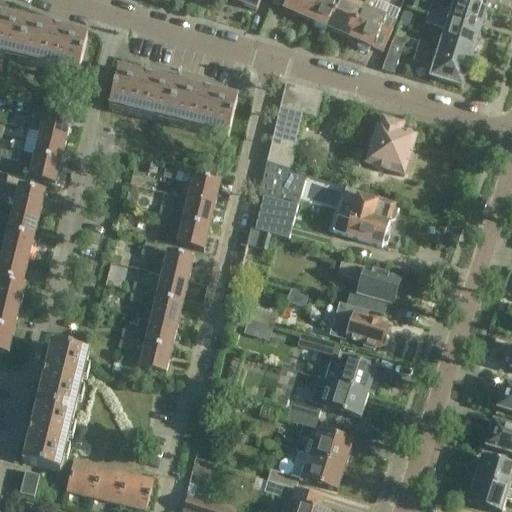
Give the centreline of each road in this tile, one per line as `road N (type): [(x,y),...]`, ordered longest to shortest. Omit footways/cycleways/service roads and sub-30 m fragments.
road 1 (residential): [(0,496),(116,19)]
road 2 (residential): [(162,511),(269,64)]
road 3 (residential): [(402,511),(511,164)]
road 4 (residential): [(269,64),(511,130)]
road 5 (residential): [(269,64),(116,19)]
